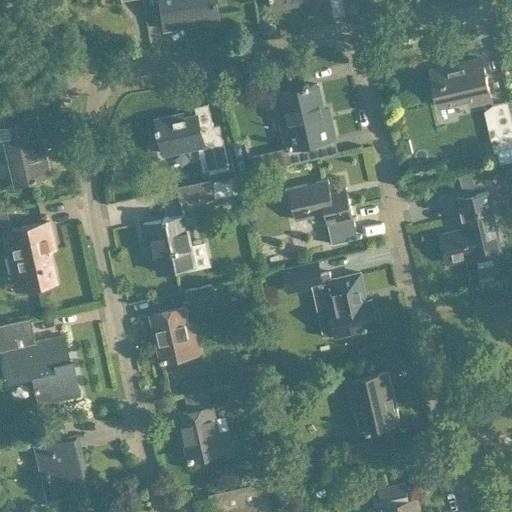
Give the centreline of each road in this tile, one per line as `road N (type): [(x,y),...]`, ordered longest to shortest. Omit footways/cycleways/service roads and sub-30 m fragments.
road 1 (residential): [(462,511),(352,33)]
road 2 (residential): [(158,511),(93,231),(87,165),(99,69)]
road 3 (residential): [(99,69),(128,72),(352,33)]
road 4 (residential): [(352,33),(511,7)]
road 5 (residential): [(1,0),(99,69)]
